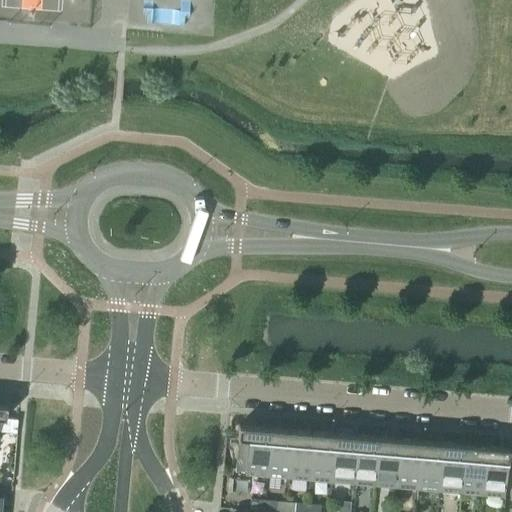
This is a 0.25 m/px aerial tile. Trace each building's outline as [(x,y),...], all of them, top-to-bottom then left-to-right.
[(267,477),(271,428),(238,425),(237,438),(238,438),(235,470),(245,471),(245,475),(267,477)] [(288,479),(292,430),(271,428),(267,477),(288,479)] [(310,480),(314,431),(292,430),(288,479),(310,480)] [(331,482),(335,433),(314,431),(310,480),(331,482)] [(353,484),(357,435),(335,433),(331,482),(353,484)] [(374,486),(378,437),(357,435),(353,484),(374,486)] [(396,488),(400,439),(378,437),(374,486),(396,488)] [(417,490),(422,441),(400,439),(396,488),(417,490)] [(439,491),(443,442),(422,441),(417,490),(439,491)] [(460,493),(465,444),(443,442),(439,491),(460,493)] [(482,495),(486,446),(465,444),(460,493),(482,495)] [(509,448),(486,446),(482,495),(504,497),(509,448)] [(263,511),(264,500),(250,498),(249,510),(263,511)] [(276,511),(277,501),(264,500),(263,511),(269,511),(276,511)] [(306,511),(308,503),(295,502),(294,511),(306,511)] [(319,511),(320,504),(308,503),(306,511),(319,511)]
